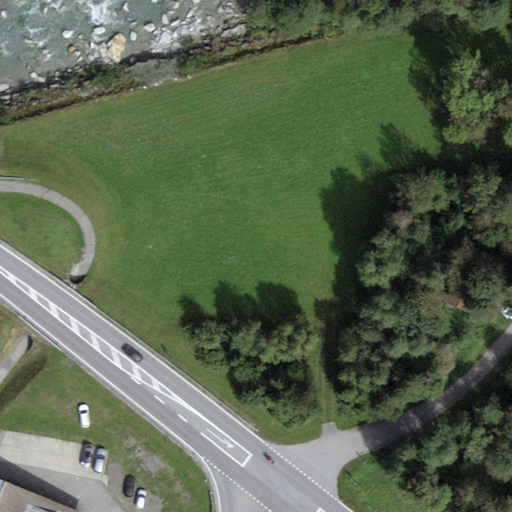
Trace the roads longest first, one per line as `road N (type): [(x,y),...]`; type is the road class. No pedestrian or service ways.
road 1 (primary): [(0,267),(287,494)]
road 2 (track): [(0,188),(62,202),(91,242),(85,264),(0,377)]
